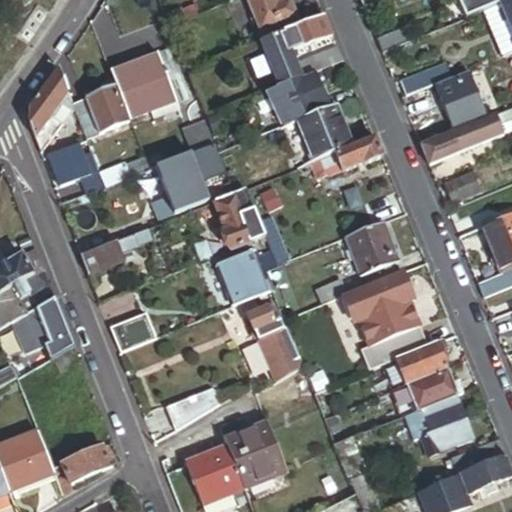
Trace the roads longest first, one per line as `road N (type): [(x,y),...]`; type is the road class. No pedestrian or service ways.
road 1 (residential): [(511,419),(335,0)]
road 2 (residential): [(141,465),(4,111)]
road 3 (residential): [(4,111),(78,0)]
